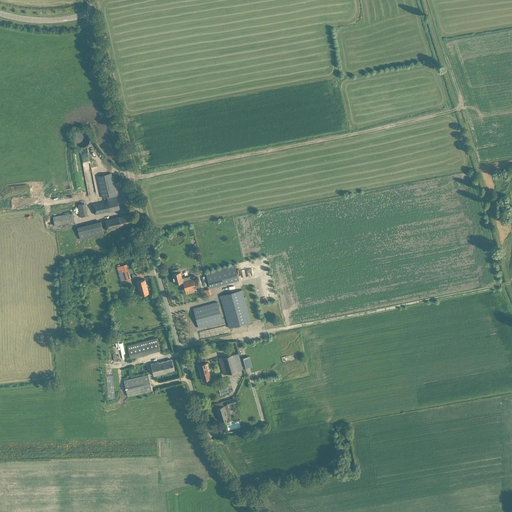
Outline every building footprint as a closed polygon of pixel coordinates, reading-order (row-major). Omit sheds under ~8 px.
[(86,136),(79,137),(80,140),(78,140),(79,148),(92,147),(91,133),(85,134),(86,136)] [(102,198),(107,197),(108,200),(92,204),(93,208),(94,208),(95,214),(120,209),(117,196),(116,196),(111,173),(97,176),(102,198)] [(78,205),(80,217),(87,216),(84,203),(78,205)] [(55,226),(74,222),(73,213),(53,217),(55,226)] [(119,217),(105,220),(107,231),(121,227),(121,226),(131,224),(129,215),(119,217)] [(104,234),(100,221),(77,227),(80,240),(104,234)] [(126,264),(117,267),(121,280),(130,278),(126,264)] [(239,280),(235,264),(205,272),(210,288),(239,280)] [(185,290),(200,287),(198,279),(193,280),(192,276),(182,278),(180,272),(179,272),(178,269),(173,270),(174,273),(172,274),(174,284),(183,281),(185,290)] [(145,279),(136,281),(140,295),(149,293),(145,279)] [(242,289),(220,296),(229,328),(251,322),(242,289)] [(221,322),(216,302),(193,308),(198,328),(221,322)] [(160,350),(157,338),(127,345),(130,357),(160,350)] [(218,358),(223,374),(236,370),(243,369),(239,353),(232,355),(231,354),(218,358)] [(249,366),(247,361),(250,361),(249,356),(241,358),(244,368),(249,366)] [(158,362),(151,364),(154,376),(166,373),(165,372),(174,370),(172,359),(158,363),(158,362)] [(202,380),(211,378),(209,371),(210,370),(208,362),(198,365),(202,380)] [(123,380),(128,397),(152,391),(148,374),(123,380)] [(216,408),(216,409),(216,408),(217,408),(219,415),(218,415),(220,421),(228,418),(224,406),(216,408)]
